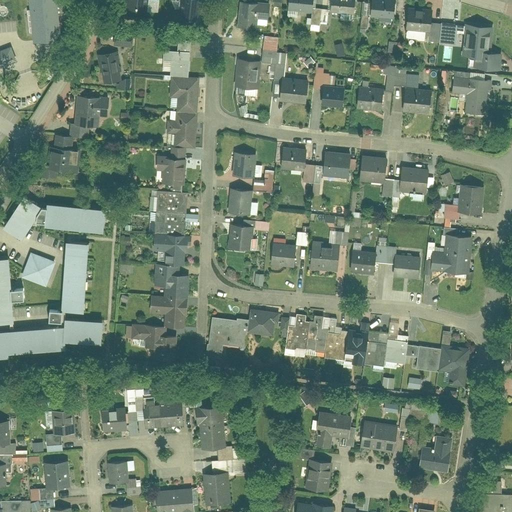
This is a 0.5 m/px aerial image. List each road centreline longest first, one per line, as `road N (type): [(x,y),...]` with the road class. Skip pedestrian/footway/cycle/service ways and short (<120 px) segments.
road 1 (residential): [(511,167),(430,147),(209,121)]
road 2 (residential): [(205,271),(216,287),(240,292),(425,312),(488,327)]
road 3 (residential): [(0,175),(79,53),(98,0)]
road 4 (residential): [(488,327),(457,497)]
road 5 (residential): [(209,121),(205,271)]
road 6 (residential): [(511,179),(488,327)]
road 7 (residential): [(95,511),(91,453),(101,440),(163,443)]
road 8 (residential): [(215,0),(209,121)]
